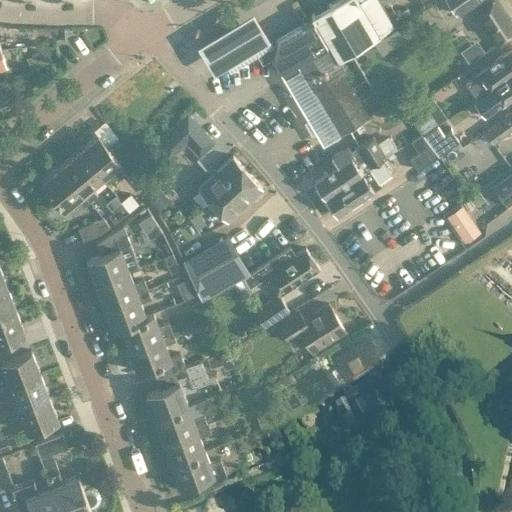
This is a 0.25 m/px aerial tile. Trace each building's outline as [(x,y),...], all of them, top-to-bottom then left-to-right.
[(254,0),(244,0),(195,30),(214,61),(271,26),(254,0)] [(315,13),(284,31),(277,35),(274,48),(284,66),(299,57),(320,93),(321,92),(341,127),(369,111),(342,65),(344,64),(338,52),(379,28),(379,27),(393,19),(381,0),(323,0),(311,7),(315,13)] [(511,26),(511,17),(500,0),(481,0),(476,4),(497,36),(511,26)] [(511,40),(479,65),(465,75),(477,91),(483,87),(511,65),(511,40)] [(28,51),(32,62),(47,56),(43,45),(28,51)] [(511,65),(483,87),(477,91),(473,94),(484,109),(501,96),(503,98),(511,90),(511,65)] [(423,93),(406,105),(421,126),(422,126),(423,127),(436,118),(439,117),(423,93)] [(460,124),(475,102),(462,93),(447,115),(460,124)] [(199,149),(215,134),(187,105),(158,132),(172,148),(186,135),(199,149)] [(511,105),(485,126),(493,137),(510,124),(511,126),(511,105)] [(436,118),(423,127),(437,148),(458,134),(451,123),(443,128),(436,118)] [(406,119),(390,123),(392,134),(408,129),(406,119)] [(419,145),(410,151),(417,162),(437,148),(423,127),(422,126),(421,126),(411,133),(419,145)] [(78,144),(101,172),(112,163),(118,171),(136,156),(116,132),(108,139),(98,127),(78,144)] [(382,154),(386,151),(372,131),(351,145),(348,140),(333,150),(339,159),(315,175),(326,192),(382,154)] [(101,172),(78,144),(60,159),(89,195),(96,189),(89,181),(101,172)] [(212,198),(248,166),(232,149),(197,182),(212,198)] [(382,154),(326,192),(338,209),(379,180),(377,178),(391,168),(382,154)] [(161,181),(138,155),(130,162),(154,188),(161,181)] [(89,195),(60,159),(40,175),(63,202),(74,193),(81,201),(89,195)] [(262,182),(248,166),(212,198),(227,214),(262,182)] [(511,167),(495,181),(510,201),(511,198),(511,167)] [(129,204),(128,204),(123,197),(108,208),(114,215),(129,204)] [(480,224),(462,198),(447,208),(465,235),(480,224)] [(101,226),(109,219),(103,210),(78,221),(83,232),(101,226)] [(95,275),(128,263),(139,259),(124,220),(96,236),(100,247),(86,252),(95,275)] [(396,225),(381,230),(387,247),(402,242),(396,225)] [(205,291),(249,266),(227,228),(183,253),(205,291)] [(366,261),(382,254),(374,237),(358,244),(366,261)] [(306,240),(296,247),(290,239),(243,271),(245,273),(249,279),(266,268),(279,287),(319,260),(306,240)] [(168,248),(163,250),(171,267),(181,262),(174,245),(168,248)] [(134,277),(128,263),(95,275),(103,298),(147,282),(144,273),(134,277)] [(186,272),(184,273),(176,277),(184,293),(192,289),(191,285),(192,284),(186,272)] [(7,281),(0,283),(0,309),(16,303),(7,281)] [(147,282),(103,298),(112,321),(119,318),(145,308),(141,296),(151,292),(147,282)] [(278,287),(253,303),(264,319),(289,303),(278,287)] [(201,293),(192,297),(200,314),(209,310),(201,293)] [(302,328),(312,344),(345,324),(329,298),(304,314),(297,303),(278,315),(290,335),(302,328)] [(16,303),(0,309),(0,335),(25,326),(16,303)] [(145,308),(119,318),(128,341),(172,325),(168,316),(158,320),(153,305),(145,308)] [(172,325),(128,341),(137,365),(151,359),(155,371),(185,360),(180,347),(170,351),(165,338),(175,334),(172,325)] [(340,356),(325,365),(338,385),(352,377),(355,380),(366,373),(371,383),(344,397),(349,406),(339,412),(348,429),(358,424),(363,433),(398,416),(380,381),(381,380),(375,368),(389,360),(371,331),(337,352),(340,356)] [(216,362),(229,353),(220,341),(208,349),(216,362)] [(10,378),(40,366),(32,344),(1,355),(10,378)] [(159,382),(146,387),(154,411),(188,398),(183,385),(193,382),(208,376),(200,354),(185,360),(155,371),(159,382)] [(10,378),(0,381),(0,392),(14,387),(18,400),(49,389),(40,366),(10,378)] [(245,397),(254,392),(244,375),(235,380),(245,397)] [(49,389),(18,400),(28,424),(58,412),(49,389)] [(192,411),(188,398),(154,411),(163,433),(206,417),(203,408),(192,411)] [(263,401),(255,404),(261,421),(270,418),(263,401)] [(210,427),(206,417),(163,433),(171,456),(204,444),(200,430),(210,427)] [(62,427),(34,437),(49,478),(61,511),(89,502),(89,501),(95,499),(98,497),(100,493),(100,489),(99,484),(95,482),(92,480),(87,480),(82,482),(77,468),(62,474),(52,446),(67,441),(62,427)] [(0,443),(10,440),(6,428),(0,429),(0,443)] [(171,456),(175,466),(171,467),(177,485),(195,478),(198,486),(227,475),(219,453),(209,457),(204,444),(171,456)] [(0,480),(11,477),(1,449),(0,448),(0,480)] [(61,511),(49,478),(37,482),(33,471),(10,479),(22,511),(31,509),(31,511),(61,511)]
